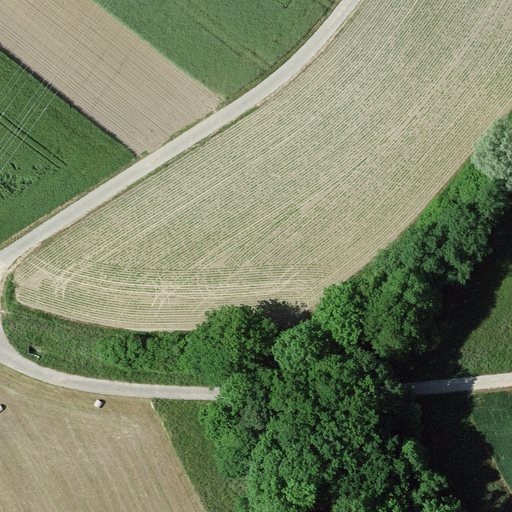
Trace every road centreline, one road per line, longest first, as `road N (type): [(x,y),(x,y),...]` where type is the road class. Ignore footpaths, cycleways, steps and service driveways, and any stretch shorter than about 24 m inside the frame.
road 1 (track): [(0,351),(37,372),(134,391),(337,393),(511,378)]
road 2 (track): [(0,260),(251,99),(352,0)]
